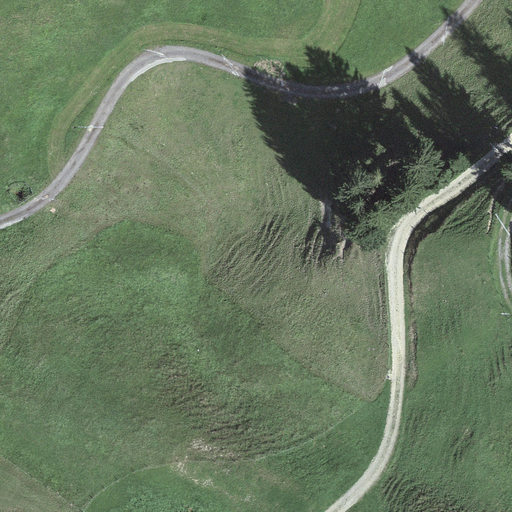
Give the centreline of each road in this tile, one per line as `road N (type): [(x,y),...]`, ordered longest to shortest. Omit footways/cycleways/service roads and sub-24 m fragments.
road 1 (track): [(0,221),(46,198),(121,82),(150,58),(184,52),(305,92),(354,90),(401,69),(474,0)]
road 2 (track): [(511,142),(417,212),(399,236),(393,418),(380,461),(333,511)]
